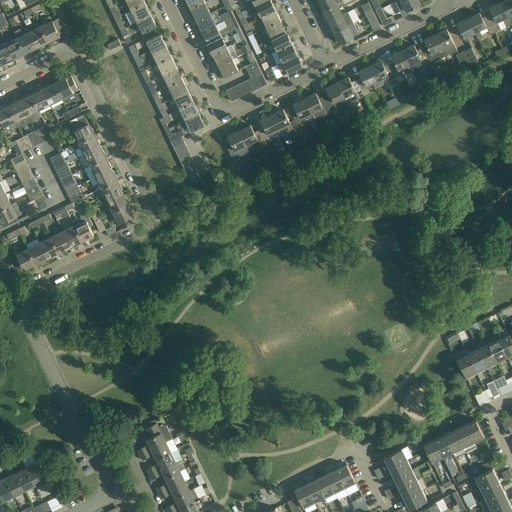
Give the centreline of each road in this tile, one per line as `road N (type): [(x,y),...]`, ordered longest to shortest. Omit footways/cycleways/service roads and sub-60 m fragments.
road 1 (residential): [(14,295),(150,228),(154,216),(71,56)]
road 2 (unclassified): [(14,295),(104,473),(103,494)]
road 3 (residential): [(251,511),(281,497),(289,481),(356,448),(388,511)]
road 4 (residential): [(323,67),(446,6)]
road 5 (residential): [(224,116),(167,0)]
